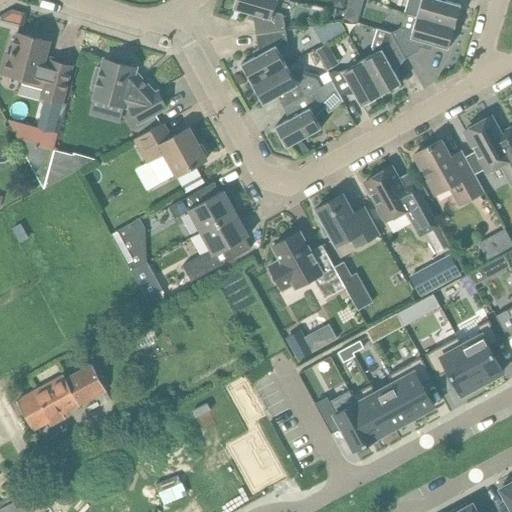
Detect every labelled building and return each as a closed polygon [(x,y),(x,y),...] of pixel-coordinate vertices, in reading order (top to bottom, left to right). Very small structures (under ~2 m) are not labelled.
[(253,14),(256,35),(285,31),(283,14),(273,11),(276,0),(235,0),(233,8),(253,14)] [(334,0),(333,6),(344,8),(345,0),(334,0)] [(348,0),(346,7),(343,18),(356,22),(360,11),(362,0),(348,0)] [(409,0),(405,13),(455,27),(461,5),(443,0),(409,0)] [(369,13),(365,13),(365,26),(386,27),(386,2),(369,2),(369,13)] [(391,33),(405,58),(419,51),(421,41),(448,49),(455,27),(405,13),(401,27),(391,33)] [(376,52),(362,60),(381,95),(401,84),(391,66),(405,58),(391,33),(377,28),(371,46),(373,50),(376,52)] [(241,64),(252,84),(287,65),(280,52),(288,48),(285,31),(256,35),(259,54),(241,64)] [(62,103),(67,85),(72,66),(52,61),(51,61),(45,60),(50,41),(17,33),(11,55),(8,54),(3,72),(25,78),(24,82),(44,88),(42,97),(44,98),(62,103)] [(328,44),(316,51),(321,61),(333,54),(328,44)] [(138,123),(149,117),(166,107),(158,91),(155,92),(136,72),(137,68),(104,59),(101,69),(96,67),(92,84),(97,85),(93,98),(130,107),(130,108),(138,123)] [(361,106),(381,95),(362,60),(342,71),(334,71),(329,74),(332,80),(340,94),(351,88),(361,106)] [(292,75),(287,65),(252,84),(263,104),(281,94),(287,105),(324,85),(319,76),(300,70),(292,75)] [(330,96),(340,94),(332,80),(324,85),(287,105),(293,117),(275,126),(286,147),(321,128),(314,114),(324,105),(330,96)] [(44,98),(37,123),(54,129),(62,103),(44,98)] [(511,136),(504,141),(501,134),(491,116),(464,131),(474,148),(487,171),(501,163),(508,175),(511,172),(511,136)] [(55,149),(55,146),(59,134),(6,119),(18,140),(21,138),(37,143),(37,144),(55,149)] [(202,144),(198,143),(189,128),(171,138),(163,123),(135,139),(148,162),(149,161),(162,184),(206,159),(205,157),(207,152),(202,144)] [(45,188),(55,149),(37,144),(37,143),(21,138),(18,140),(45,188)] [(484,191),(472,168),(462,151),(460,152),(463,156),(453,162),(441,140),(414,154),(435,193),(449,186),(460,204),(484,191)] [(55,149),(45,188),(96,159),(74,153),(73,155),(55,149)] [(439,226),(415,181),(403,188),(392,167),(365,182),(378,206),(377,209),(382,219),(386,220),(405,210),(419,237),(427,232),(439,226)] [(189,210),(201,232),(236,213),(223,190),(220,192),(214,182),(193,193),(180,201),(180,200),(169,207),(175,218),(189,210)] [(380,233),(375,224),(365,207),(353,213),(343,194),(316,209),(336,245),(350,237),(355,247),(380,233)] [(236,213),(201,232),(211,250),(183,265),(191,281),(233,258),(251,248),(245,238),(249,236),(236,213)] [(134,222),(112,233),(116,242),(139,230),(134,222)] [(325,299),(345,287),(334,267),(326,252),(315,259),(300,231),(272,246),(280,260),(269,266),(283,290),(293,284),(295,288),(313,278),(325,299)] [(481,242),(488,255),(501,249),(494,236),(481,242)] [(450,254),(410,276),(421,296),(461,274),(450,254)] [(344,261),(334,267),(345,287),(358,310),(373,302),(357,272),(352,275),(344,261)] [(147,263),(133,271),(152,308),(166,300),(147,263)] [(482,269),(470,275),(476,286),(488,279),(482,269)] [(470,278),(462,282),(472,299),(480,295),(470,278)] [(411,306),(398,314),(404,326),(417,319),(411,306)] [(511,306),(496,316),(508,338),(511,335),(511,306)] [(481,335),(462,345),(461,345),(482,383),(484,382),(499,374),(503,372),(490,347),(501,341),(489,320),(476,326),(481,335)] [(301,331),(288,338),(299,359),(313,352),(338,338),(330,324),(305,337),(301,331)] [(461,345),(462,345),(458,336),(425,354),(437,376),(448,370),(461,394),(465,393),(480,384),(482,383),(461,345)] [(349,346),(353,353),(364,347),(360,340),(349,346)] [(349,346),(338,352),(344,362),(355,356),(353,353),(349,346)] [(392,378),(413,417),(434,406),(422,384),(433,378),(421,356),(388,375),(391,379),(392,378)] [(66,419),(63,414),(107,391),(90,360),(17,399),(34,430),(49,422),(51,427),(66,419)] [(246,378),(229,388),(248,422),(265,413),(246,378)] [(394,428),(413,417),(392,378),(391,379),(374,388),(373,389),(394,428)] [(376,437),(394,428),(373,389),(374,388),(371,384),(351,395),(355,403),(356,403),(375,438),(376,437)] [(315,403),(331,434),(342,428),(354,450),(376,438),(376,437),(375,438),(356,403),(355,403),(336,413),(327,396),(315,403)] [(143,401),(126,410),(132,420),(148,411),(143,401)] [(258,429),(229,445),(254,491),(283,475),(258,429)] [(511,511),(511,477),(503,483),(505,486),(501,489),(511,509),(511,511)] [(39,490),(0,509),(0,511),(31,511),(46,505),(39,490)] [(476,511),(472,504),(468,506),(466,503),(449,511),(476,511)]
